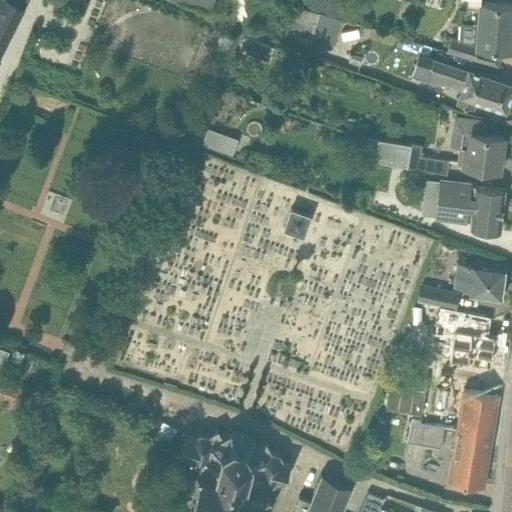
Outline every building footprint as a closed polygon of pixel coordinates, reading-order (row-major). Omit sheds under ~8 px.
[(3,5),(5,0),(0,0),(0,55),(21,14),(3,5)] [(253,0),(192,0),(247,19),(253,0)] [(307,0),(305,8),(320,12),(341,19),(346,4),(347,0),(307,0)] [(447,49),(455,52),(474,57),(477,46),(510,48),(511,26),(511,3),(480,1),(480,7),(461,6),(458,39),(451,37),(447,49)] [(320,12),(311,41),(332,48),(341,19),(320,12)] [(394,25),(392,33),(401,36),(403,28),(394,25)] [(223,33),(218,46),(229,50),(234,37),(223,33)] [(244,39),(238,52),(253,58),(258,44),(244,39)] [(467,71),(433,59),(426,81),(441,86),(442,83),(461,89),(456,103),(473,109),(476,99),(506,109),(511,90),(511,82),(468,68),(467,71)] [(459,162),(479,165),(499,168),(504,135),(484,133),(486,121),(455,116),(454,129),(463,131),(459,162)] [(207,124),(201,139),(219,145),(225,130),(207,124)] [(392,163),(396,142),(378,139),(375,160),(392,163)] [(411,143),(407,167),(447,173),(449,159),(420,155),(422,144),(411,143)] [(471,182),(439,179),(435,217),(470,221),(470,227),(501,230),(505,188),(475,185),(475,186),(470,186),(471,182)] [(283,228),(304,236),(312,214),(290,207),(283,228)] [(469,295),(481,296),(501,299),(505,264),(474,260),(474,263),(457,261),(453,286),(470,288),(469,295)] [(455,307),(458,291),(446,289),(438,287),(420,283),(417,300),(455,307)] [(432,303),(430,332),(444,335),(442,356),(488,365),(491,333),(483,331),(485,314),(432,303)] [(0,348),(0,372),(1,373),(9,352),(0,348)] [(0,388),(0,398),(24,407),(30,391),(16,386),(17,382),(4,377),(0,388)] [(463,386),(456,425),(493,430),(499,391),(463,386)] [(411,419),(407,441),(441,446),(444,426),(444,424),(411,419)] [(451,460),(448,480),(484,485),(493,430),(456,425),(453,443),(451,460)] [(266,511),(267,511),(266,511),(270,511),(268,509),(270,502),(273,501),(273,499),(270,500),(270,494),(272,490),(270,489),(268,491),(267,491),(267,488),(264,487),(266,483),(274,485),(274,489),(277,489),(278,484),(282,481),(287,484),(289,486),(292,485),(289,481),(294,465),(298,463),(297,460),(292,463),(289,462),(285,455),(287,452),(286,450),(282,454),(276,452),(271,443),(263,448),(262,446),(262,447),(258,440),(260,437),(258,435),(255,438),(249,436),(248,435),(246,435),(245,436),(237,433),(236,428),(234,429),(235,434),(228,437),(227,436),(226,437),(222,430),(214,434),(207,432),(206,428),(204,428),(204,432),(198,436),(192,434),(190,430),(187,430),(190,435),(185,451),(182,453),(183,456),(186,455),(193,457),(195,462),(193,464),(195,467),(198,463),(205,466),(204,470),(200,469),(200,471),(198,471),(198,468),(195,468),(196,472),(193,476),(190,474),(188,476),(190,479),(188,487),(184,488),(184,490),(188,490),(189,495),(186,499),(188,501),(191,498),(192,498),(191,501),(194,501),(191,511),(266,511)] [(340,511),(351,485),(319,472),(309,499),(297,495),(290,511),(340,511)] [(15,508),(10,507),(10,508),(8,511),(38,511),(44,493),(20,487),(15,508)] [(367,491),(359,511),(378,511),(384,497),(367,491)]
